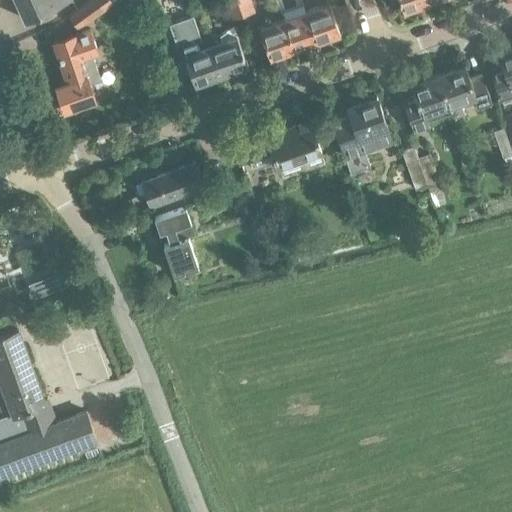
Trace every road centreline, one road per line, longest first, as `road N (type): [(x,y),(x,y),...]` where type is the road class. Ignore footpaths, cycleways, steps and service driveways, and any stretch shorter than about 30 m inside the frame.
road 1 (unclassified): [(200,511),(107,280),(44,172)]
road 2 (residential): [(44,172),(382,53)]
road 3 (residential): [(382,53),(511,7)]
